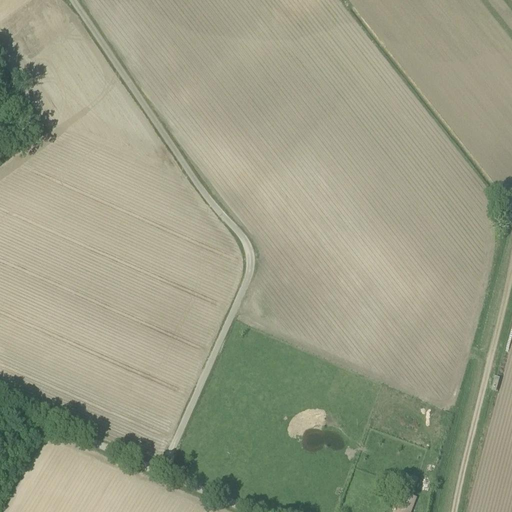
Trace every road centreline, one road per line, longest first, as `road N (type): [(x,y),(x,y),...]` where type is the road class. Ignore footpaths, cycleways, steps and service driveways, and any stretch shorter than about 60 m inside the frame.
road 1 (unclassified): [(159,471),(251,264),(247,244),(71,0)]
road 2 (track): [(456,511),(511,285)]
road 3 (unclassified): [(159,471),(0,399)]
